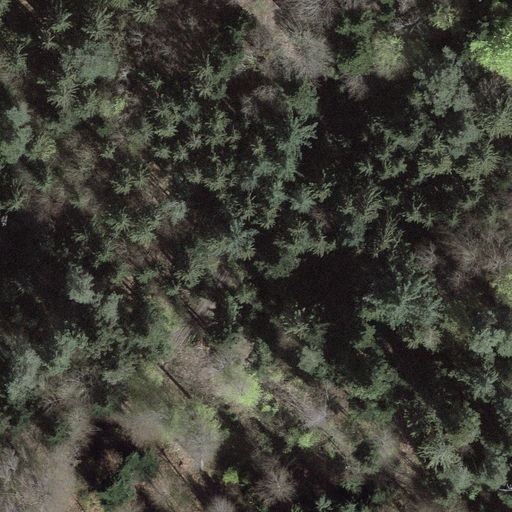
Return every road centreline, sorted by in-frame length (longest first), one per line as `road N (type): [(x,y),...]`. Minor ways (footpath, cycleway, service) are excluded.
road 1 (track): [(2,511),(71,463),(287,186),(448,0)]
road 2 (track): [(300,0),(209,88)]
